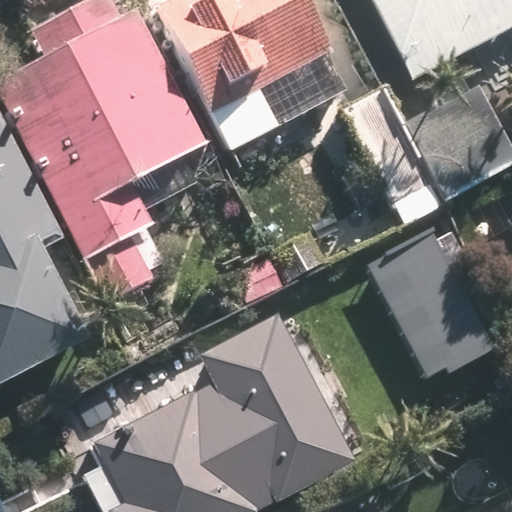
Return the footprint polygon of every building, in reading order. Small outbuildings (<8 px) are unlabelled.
[(196,150),(125,13),(109,21),(98,0),(81,0),(18,33),(30,58),(0,74),(0,126),(72,265),(78,262),(100,305),(148,281),(125,238),(144,228),(123,187),(196,150)] [(161,0),(140,11),(197,119),(314,57),(283,0),(161,0)] [(511,1),(511,0),(357,0),(402,83),(511,23),(511,1)] [(510,163),(471,87),(397,126),(436,202),(510,163)] [(430,194),(378,96),(338,116),(390,216),(430,194)] [(53,242),(0,142),(0,381),(69,345),(23,258),(53,242)] [(312,223),(265,247),(284,284),(332,259),(312,223)] [(367,257),(423,365),(488,332),(432,224),(367,257)] [(241,306),(276,288),(261,259),(226,278),(241,306)] [(172,333),(156,303),(109,329),(125,359),(172,333)] [(202,349),(217,376),(88,442),(118,500),(102,509),(103,511),(251,511),(355,459),(277,310),(202,349)]
